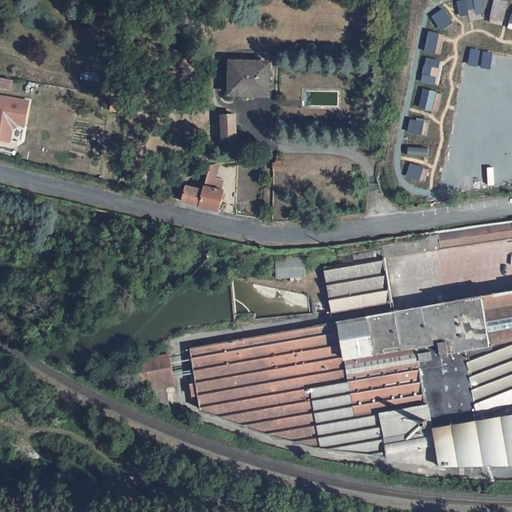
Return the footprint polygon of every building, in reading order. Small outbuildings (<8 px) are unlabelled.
[(254,88),(269,88),(270,66),(264,66),(261,66),(261,63),(261,62),(230,61),(230,94),(254,95),(254,88)] [(99,73),(82,70),(81,79),(97,82),(99,73)] [(13,81),(0,78),(0,87),(11,89),(13,81)] [(24,126),(29,101),(0,96),(0,139),(10,141),(12,129),(18,125),(24,126)] [(124,101),(112,100),(111,111),(122,112),(124,101)] [(223,140),(237,140),(236,115),(222,115),(223,140)] [(274,164),(274,171),(282,171),(283,161),(277,161),(274,164)] [(219,163),(210,165),(209,168),(204,186),(203,190),(186,186),(182,202),(200,206),(219,211),(224,190),(220,189),(223,180),(215,177),(219,163)] [(511,221),(439,233),(440,234),(442,249),(511,238),(511,221)] [(420,240),(383,246),(383,250),(385,258),(442,249),(440,234),(419,238),(420,240)] [(385,258),(383,250),(353,255),(354,263),(325,268),(332,313),(393,303),(385,258)] [(305,257),(276,258),(277,278),(291,277),(301,277),(306,277),(305,257)] [(511,291),(495,295),(495,294),(445,302),(445,303),(191,349),(194,369),(196,382),(196,383),(191,384),(193,397),(199,396),(201,410),(268,434),(313,447),(315,447),(389,457),(396,460),(404,459),(405,462),(440,466),(511,464),(511,291)] [(169,354),(133,361),(139,392),(146,391),(165,387),(175,385),(169,354)] [(169,408),(165,387),(146,391),(147,399),(169,408)] [(134,489),(139,479),(130,476),(126,485),(134,489)]
